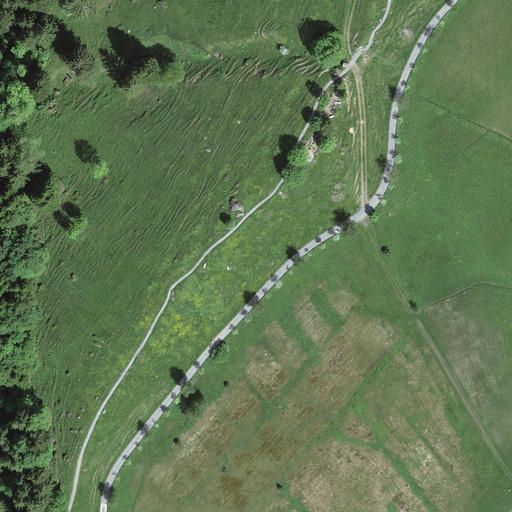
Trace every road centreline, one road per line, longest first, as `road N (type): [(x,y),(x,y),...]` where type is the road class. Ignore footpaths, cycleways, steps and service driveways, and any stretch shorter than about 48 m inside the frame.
road 1 (track): [(104,511),(120,459),(238,316),(294,255),(380,195),(409,64),(453,0)]
road 2 (track): [(350,64),(359,88),(360,215)]
